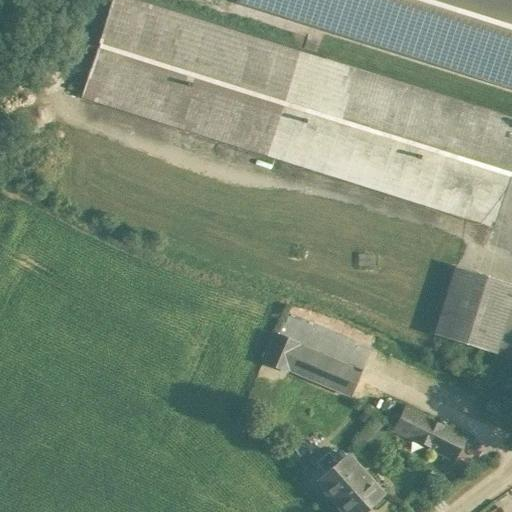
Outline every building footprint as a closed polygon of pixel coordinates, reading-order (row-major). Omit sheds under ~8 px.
[(296,55),(122,0),(111,0),(83,93),(266,151),(296,55)] [(511,0),(236,0),(511,87),(511,0)] [(511,167),(511,122),(296,55),(266,151),(495,223),(511,167)] [(511,301),(511,283),(456,266),(434,335),(496,354),(511,301)] [(298,344),(275,333),(263,361),(287,371),(298,344)] [(442,425),(406,407),(394,430),(431,448),(442,425)] [(465,436),(442,425),(431,448),(454,459),(465,436)] [(360,511),(381,493),(347,455),(338,462),(328,450),(314,462),(319,469),(311,476),(343,511),(360,511)]
